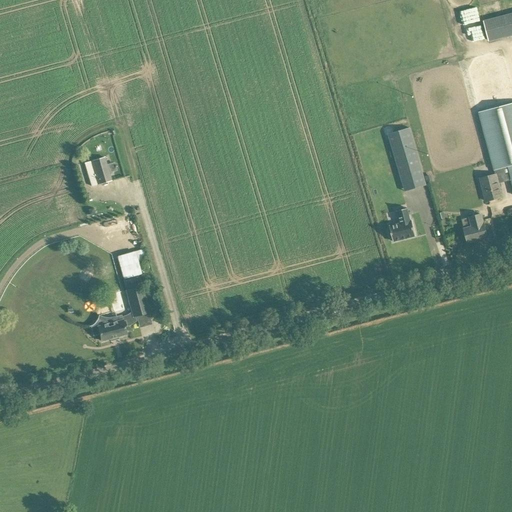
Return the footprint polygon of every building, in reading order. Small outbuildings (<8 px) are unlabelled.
[(511,13),(483,21),(488,41),(511,34),(511,13)] [(494,170),(499,168),(508,166),(508,168),(511,183),(511,103),(479,112),(494,168),(494,170)] [(405,191),(426,185),(409,128),(388,134),(405,191)] [(105,157),(84,163),(91,187),(102,184),(103,185),(108,184),(108,182),(112,181),(105,157)] [(502,197),(497,178),(496,174),(480,178),(484,192),(487,201),(502,197)] [(390,229),(389,230),(391,238),(393,238),(393,241),(416,236),(412,220),(411,221),(407,208),(405,209),(405,207),(399,208),(400,210),(397,210),(401,223),(390,226),(390,229)] [(488,237),(485,227),(484,224),(481,214),(462,220),(465,229),(464,229),(468,242),(488,237)] [(117,255),(124,278),(143,273),(136,250),(117,255)] [(150,313),(147,303),(142,286),(139,275),(123,279),(131,307),(133,317),(150,313)] [(123,320),(106,324),(98,318),(97,321),(95,323),(93,325),(91,326),(94,335),(100,333),(102,341),(110,339),(111,341),(119,339),(119,336),(127,334),(123,320)]
